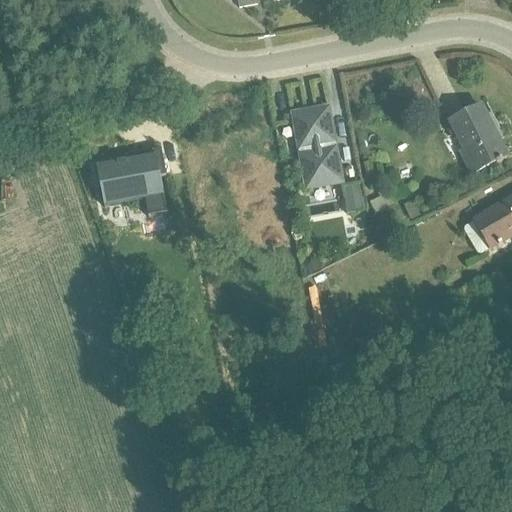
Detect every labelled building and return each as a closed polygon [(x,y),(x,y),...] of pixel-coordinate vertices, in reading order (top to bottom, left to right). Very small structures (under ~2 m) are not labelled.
[(291,0),(237,0),(239,11),(258,8),(256,0),(272,0),(273,5),(292,1),(291,0)] [(458,156),(470,180),(507,161),(481,109),(451,125),(465,153),(458,156)] [(293,118),(307,195),(343,189),(329,112),(293,118)] [(113,167),(97,170),(105,209),(146,201),(150,219),(168,215),(161,178),(167,177),(162,152),(112,161),(113,167)] [(343,190),(347,217),(368,214),(363,186),(343,190)] [(377,218),(390,212),(384,199),(371,205),(377,218)] [(511,203),(464,231),(464,235),(478,257),(482,258),(489,253),(511,240),(511,203)] [(404,208),(411,224),(420,220),(414,204),(404,208)] [(328,284),(308,286),(314,351),(334,349),(328,284)] [(438,325),(454,316),(446,303),(431,312),(438,325)] [(361,309),(344,342),(366,353),(383,319),(361,309)] [(221,424),(204,437),(213,450),(231,437),(221,424)]
